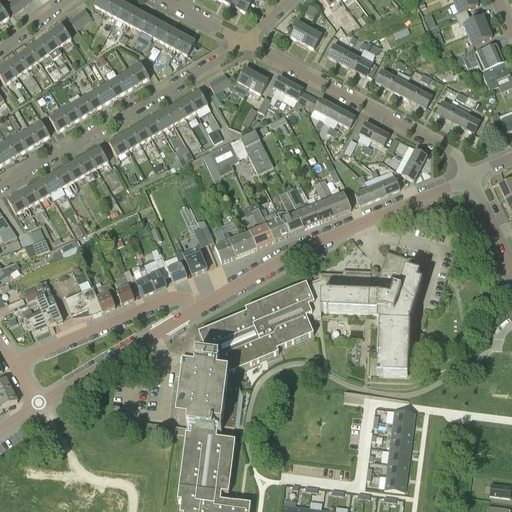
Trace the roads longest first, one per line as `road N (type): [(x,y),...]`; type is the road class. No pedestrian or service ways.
road 1 (residential): [(200,306),(298,248),(462,179)]
road 2 (residential): [(245,42),(0,186)]
road 3 (residential): [(462,179),(448,150),(245,42)]
road 4 (residential): [(12,362),(167,299),(187,297),(200,306)]
road 5 (residential): [(39,403),(200,306)]
road 6 (residential): [(39,403),(80,478),(122,484),(132,492),(131,511)]
